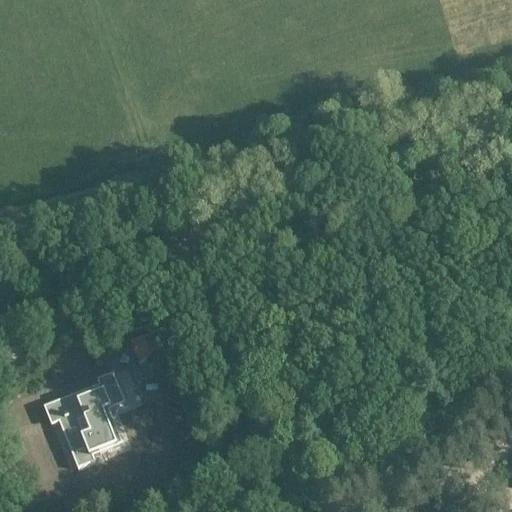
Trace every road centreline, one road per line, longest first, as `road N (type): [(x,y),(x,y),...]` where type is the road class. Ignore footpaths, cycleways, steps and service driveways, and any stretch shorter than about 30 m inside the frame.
road 1 (unclassified): [(292,511),(203,256),(215,220),(511,120)]
road 2 (track): [(0,216),(170,187),(203,256)]
road 3 (track): [(90,0),(156,189)]
road 4 (track): [(511,493),(460,476),(359,511)]
